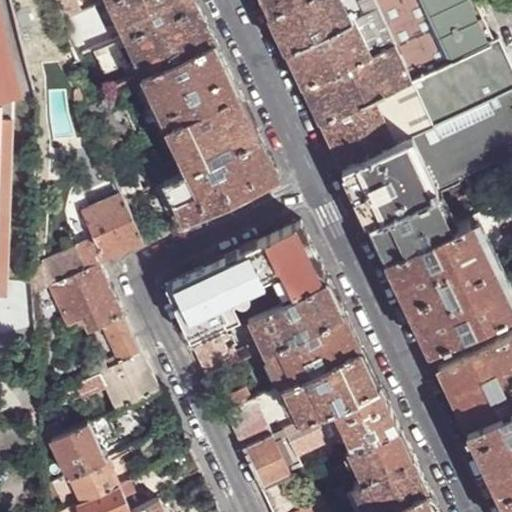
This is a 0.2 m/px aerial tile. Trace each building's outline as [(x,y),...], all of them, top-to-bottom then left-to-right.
[(53,0),(63,20),(83,11),(77,0),(53,0)] [(195,0),(107,0),(120,26),(125,36),(197,2),(195,0)] [(295,0),(263,0),(269,13),(295,0)] [(377,7),(373,0),(295,0),(269,13),(279,34),(287,49),(353,18),(377,7)] [(416,75),(492,39),(473,0),(373,0),(377,7),(394,44),(411,77),(416,75)] [(206,21),(197,2),(125,36),(136,60),(142,72),(214,38),(206,21)] [(100,25),(98,21),(107,16),(102,5),(93,10),(92,7),(83,11),(63,20),(60,22),(68,40),(100,25)] [(0,93),(21,88),(0,13),(0,93)] [(371,54),(353,18),(287,49),(297,70),(304,85),(371,54)] [(136,60),(125,36),(92,51),(105,75),(136,60)] [(492,39),(416,75),(432,122),(511,85),(511,69),(497,36),(492,39)] [(227,64),(214,38),(142,72),(166,123),(239,89),(227,64)] [(411,77),(394,44),(371,54),(304,85),(313,105),(321,121),(397,84),(411,77)] [(399,139),(432,122),(416,75),(411,77),(397,84),(408,107),(391,123),(399,139)] [(399,139),(391,123),(408,107),(397,84),(321,121),(335,150),(342,165),(399,139)] [(369,223),(435,191),(511,153),(511,85),(432,122),(399,139),(342,165),(360,203),(369,223)] [(249,111),(239,89),(166,123),(186,167),(259,133),(249,111)] [(0,103),(0,102),(0,294),(7,294),(14,99),(0,103)] [(270,156),(259,133),(186,167),(165,178),(184,218),(278,173),(270,156)] [(113,135),(99,142),(104,153),(124,143),(121,138),(113,135)] [(53,190),(51,190),(52,168),(36,167),(34,207),(52,208),(53,190)] [(138,176),(119,185),(121,190),(124,197),(143,188),(138,176)] [(184,218),(165,178),(163,178),(155,182),(174,223),(184,218)] [(143,188),(124,197),(135,220),(146,215),(138,196),(145,193),(143,188)] [(120,249),(143,238),(135,220),(124,197),(121,190),(81,209),(94,236),(77,245),(87,266),(99,261),(98,259),(120,249)] [(451,225),(435,191),(369,223),(380,245),(386,257),(451,225)] [(491,261),(469,216),(451,225),(386,257),(398,282),(407,302),(491,261)] [(234,250),(252,289),(184,321),(192,338),(225,322),(239,315),(248,311),(249,313),(328,275),(319,257),(300,218),(234,250)] [(166,282),(184,321),(252,289),(234,250),(166,282)] [(59,279),(80,269),(75,258),(55,268),(59,279)] [(112,288),(99,261),(87,266),(80,269),(59,279),(51,283),(69,321),(81,315),(88,327),(101,321),(116,354),(119,361),(141,350),(112,288)] [(511,306),(511,305),(491,261),(407,302),(418,324),(428,346),(511,306)] [(248,311),(239,315),(247,331),(256,327),(265,346),(267,346),(344,309),(336,293),(328,275),(249,313),(248,311)] [(267,346),(284,382),(360,345),(352,328),(344,309),(267,346)] [(225,322),(192,338),(200,355),(209,373),(242,358),(235,345),(229,348),(225,338),(231,335),(225,322)] [(256,327),(247,331),(251,339),(247,340),(253,352),(265,346),(256,327)] [(511,331),(438,367),(441,375),(459,413),(466,426),(511,402),(511,331)] [(284,382),(301,418),(378,381),(369,364),(360,345),(284,382)] [(107,366),(65,387),(71,400),(84,394),(95,388),(105,383),(116,406),(159,386),(152,371),(141,350),(119,361),(107,366)] [(107,366),(119,361),(116,354),(104,360),(107,366)] [(285,425),(243,446),(253,468),(262,486),(291,472),(284,458),(327,437),(345,429),(352,443),(397,422),(387,400),(378,381),(301,418),(285,425)] [(230,392),(236,404),(249,397),(244,386),(230,392)] [(94,418),(105,412),(95,388),(84,394),(94,418)] [(282,417),(268,424),(254,395),(249,397),(236,404),(225,409),(243,446),(285,425),(282,417)] [(511,485),(511,402),(466,426),(483,462),(498,492),(511,485)] [(105,457),(101,448),(118,439),(119,434),(114,423),(108,411),(105,412),(94,418),(61,434),(52,438),(41,443),(41,452),(55,446),(69,475),(105,457)] [(0,448),(26,443),(21,420),(0,424),(0,448)] [(347,445),(362,477),(412,453),(406,441),(397,422),(352,443),(347,445)] [(52,438),(61,434),(54,425),(40,428),(41,443),(52,438)] [(284,458),(291,472),(334,451),(327,437),(284,458)] [(353,481),(368,511),(371,511),(427,485),(421,471),(412,453),(362,477),(353,481)] [(112,472),(105,457),(69,475),(81,502),(119,485),(112,472)] [(268,500),(273,511),(288,511),(306,504),(291,472),(262,486),(268,500)] [(75,505),(78,511),(129,511),(131,511),(124,496),(119,485),(81,502),(75,505)] [(440,511),(436,503),(427,485),(371,511),(440,511)] [(511,511),(511,485),(498,492),(506,511),(511,511)] [(329,511),(321,496),(306,504),(288,511),(329,511)] [(218,511),(216,507),(206,511),(165,511),(159,498),(131,511),(129,511),(218,511)]
